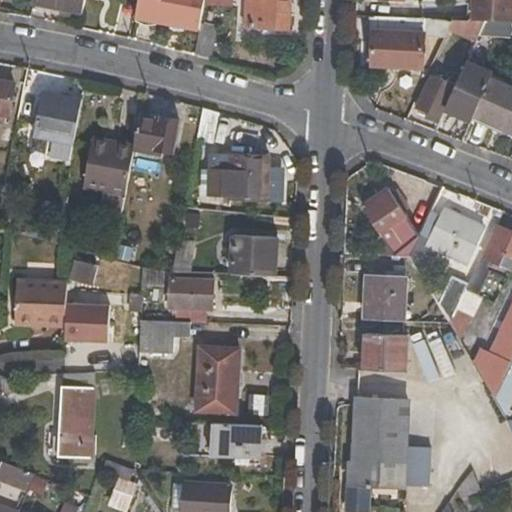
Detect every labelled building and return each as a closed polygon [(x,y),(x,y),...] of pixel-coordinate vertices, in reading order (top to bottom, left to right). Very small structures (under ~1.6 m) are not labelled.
[(84,14),(86,0),(34,0),(33,4),(57,9),(77,13),(84,14)] [(163,0),(159,24),(200,32),(201,25),(205,0),(163,0)] [(246,0),(245,20),(252,20),(252,28),(290,30),(291,0),(246,0)] [(510,0),(476,0),(476,21),(486,22),(510,22),(510,0)] [(56,15),(76,20),(77,13),(57,9),(56,15)] [(422,69),(425,19),(374,17),(372,66),(422,69)] [(434,19),(432,31),(447,33),(452,20),(434,19)] [(476,21),(452,20),(447,33),(476,43),(479,37),(486,22),(476,21)] [(510,40),(511,34),(511,22),(510,22),(486,22),(479,37),(510,40)] [(201,25),(200,32),(195,55),(212,59),(218,29),(201,25)] [(494,74),(468,62),(457,87),(445,112),(471,124),(474,119),(491,80),(494,74)] [(428,114),(427,119),(440,127),(445,112),(457,87),(431,75),(415,107),(428,114)] [(474,119),(511,135),(511,88),(491,80),(474,119)] [(7,116),(9,116),(16,85),(0,82),(0,123),(5,125),(7,116)] [(44,156),(71,161),(83,98),(44,92),(35,137),(47,139),(44,156)] [(198,141),(227,146),(234,118),(204,110),(198,141)] [(161,121),(145,118),(141,118),(136,144),(134,153),(163,158),(163,153),(174,154),(181,121),(162,117),(161,121)] [(126,195),(134,153),(136,144),(93,137),(84,187),(126,195)] [(207,197),(270,199),(270,159),(231,157),(230,170),(207,169),(207,197)] [(431,182),(409,230),(420,235),(434,207),(443,187),(431,182)] [(403,212),(389,190),(364,206),(378,229),(403,212)] [(442,212),(434,207),(420,235),(429,240),(442,212)] [(442,212),(429,240),(420,235),(417,242),(410,256),(421,276),(443,252),(468,264),(485,228),(444,209),(442,212)] [(406,219),(403,212),(378,229),(381,233),(378,234),(385,243),(392,238),(388,231),(406,219)] [(26,236),(57,244),(59,231),(28,224),(26,236)] [(511,233),(499,227),(485,257),(492,261),(500,264),(505,254),(511,256),(511,233)] [(235,235),(233,274),(272,276),(273,237),(235,235)] [(403,235),(396,249),(410,256),(417,242),(403,235)] [(273,237),(272,276),(279,276),(281,238),(273,237)] [(192,273),(196,242),(179,240),(173,272),(192,273)] [(492,261),(485,257),(482,256),(466,291),(476,296),(492,261)] [(98,267),(75,260),(69,279),(94,285),(98,267)] [(131,311),(142,312),(143,286),(143,266),(133,263),(131,311)] [(143,286),(164,287),(165,271),(143,266),(143,286)] [(368,276),(366,321),(405,322),(407,278),(368,276)] [(169,310),(177,310),(176,322),(192,323),(206,324),(207,311),(213,311),(214,280),(170,279),(169,310)] [(44,326),(67,327),(69,281),(19,280),(17,318),(45,319),(44,326)] [(482,299),(476,296),(466,291),(450,323),(459,338),(471,322),(482,299)] [(44,326),(45,319),(17,318),(17,325),(44,326)] [(191,338),(192,323),(176,322),(142,321),(140,353),(174,353),(175,337),(191,338)] [(104,323),(82,322),(83,325),(81,344),(81,359),(103,360),(104,323)] [(70,344),(81,344),(83,325),(71,323),(70,344)] [(511,364),(511,335),(509,334),(495,361),(505,378),(511,364)] [(366,335),(364,370),(408,372),(410,337),(366,335)] [(200,408),(236,410),(239,351),(203,349),(200,408)] [(496,399),(505,378),(495,361),(488,350),(472,360),(481,375),(496,399)] [(437,373),(481,375),(472,360),(437,359),(437,373)] [(506,415),(511,402),(511,364),(505,378),(496,399),(506,415)] [(97,388),(95,387),(96,372),(65,373),(64,385),(62,387),(60,455),(94,456),(97,388)] [(433,448),(407,447),(409,402),(358,400),(355,463),(348,462),(345,511),(371,511),(372,486),(432,488),(433,448)] [(252,459),(259,459),(261,426),(218,424),(216,457),(236,458),(237,464),(252,465),(252,459)] [(0,478),(29,489),(35,474),(0,460),(0,478)] [(104,469),(131,480),(135,470),(107,460),(104,469)] [(458,491),(462,499),(481,492),(472,470),(458,491)] [(229,511),(231,486),(175,483),(173,511),(229,511)]
